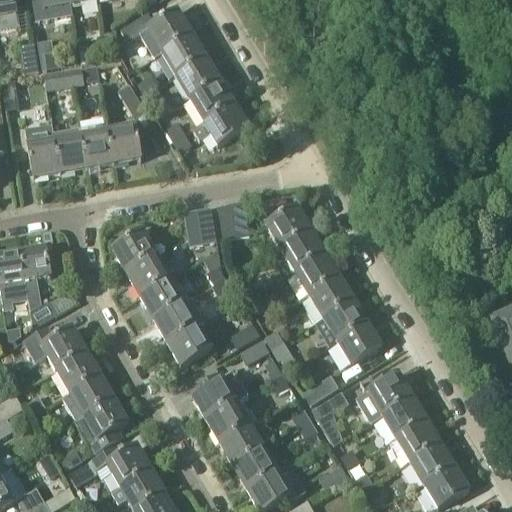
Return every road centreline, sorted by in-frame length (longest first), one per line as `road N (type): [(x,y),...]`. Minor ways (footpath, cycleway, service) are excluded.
road 1 (unclassified): [(511,500),(314,173)]
road 2 (residential): [(217,511),(94,304),(77,216)]
road 3 (residential): [(77,216),(314,173)]
road 4 (unclassified): [(314,173),(207,0)]
